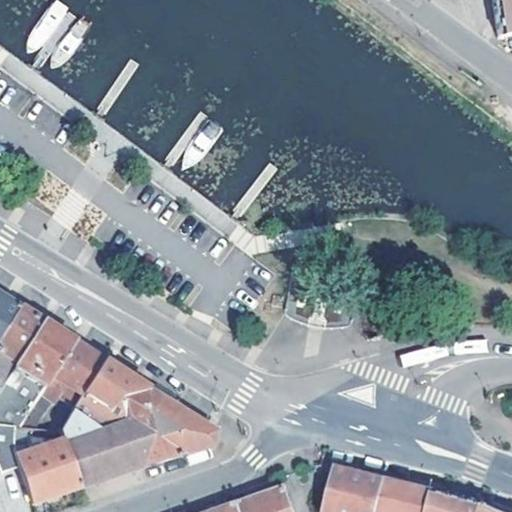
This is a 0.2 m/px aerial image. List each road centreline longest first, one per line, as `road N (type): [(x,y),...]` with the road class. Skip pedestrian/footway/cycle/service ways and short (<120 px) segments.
road 1 (secondary): [(300,409),(227,381),(38,265)]
road 2 (residential): [(118,511),(247,463),(300,409)]
road 3 (secondary): [(470,358),(393,367),(300,409)]
road 4 (secondary): [(427,447),(300,409)]
road 5 (unclassified): [(407,0),(511,76)]
